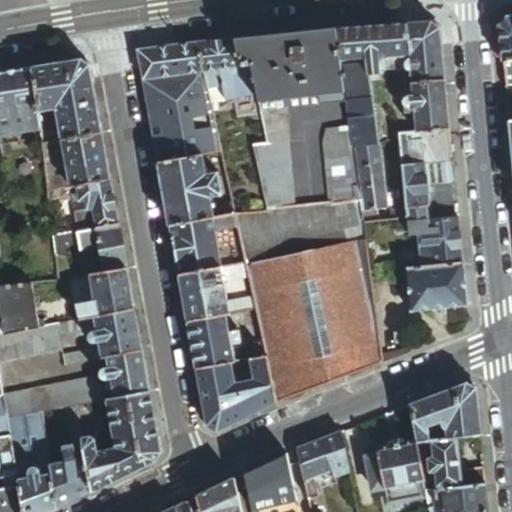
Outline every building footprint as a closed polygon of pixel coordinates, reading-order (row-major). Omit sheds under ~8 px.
[(511,18),(508,18),(500,26),(504,62),(511,61),(511,18)] [(433,22),(405,25),(408,56),(408,59),(406,60),(405,61),(404,64),(404,66),(404,67),(404,68),(406,70),(410,70),(411,84),(444,81),(440,30),(433,22)] [(408,56),(405,25),(385,26),(387,58),(388,58),(408,56)] [(387,58),(385,26),(336,30),(340,62),(368,59),(379,58),(387,58)] [(340,62),(336,30),(320,31),(235,41),(240,71),(252,69),(258,97),(259,104),(287,101),(345,95),(341,67),(340,62)] [(240,71),(235,41),(214,43),(219,72),(225,102),(258,97),(252,69),(240,71)] [(219,72),(214,43),(198,45),(204,74),(209,73),(219,72)] [(204,74),(198,45),(138,53),(140,69),(143,83),(204,74)] [(408,59),(408,56),(388,58),(390,71),(400,70),(404,66),(404,64),(405,61),(406,60),(408,59)] [(380,75),(379,58),(368,59),(368,65),(370,76),(380,75)] [(70,64),(32,71),(38,117),(58,114),(56,120),(59,137),(61,144),(102,136),(90,68),(79,63),(70,64)] [(373,99),(370,76),(368,65),(341,67),(345,95),(346,102),(373,99)] [(38,117),(32,71),(0,76),(0,137),(40,132),(38,117)] [(225,102),(219,72),(209,73),(216,104),(225,102)] [(204,74),(143,83),(159,167),(201,158),(222,154),(204,74)] [(445,91),(444,81),(411,84),(412,94),(445,91)] [(449,129),(445,91),(412,94),(412,96),(407,97),(403,99),(402,102),(402,104),(402,106),(404,108),(405,109),(406,110),(414,109),(416,133),(421,132),(449,129)] [(373,99),(346,102),(348,119),(352,149),(380,146),(373,99)] [(267,213),(293,210),(288,136),(291,134),(287,101),(259,104),(268,146),(254,149),(267,213)] [(352,149),(348,119),(326,122),(323,136),(332,205),(359,202),(360,202),(358,192),(355,169),(352,149)] [(449,129),(421,132),(422,145),(448,142),(450,142),(449,129)] [(421,132),(416,133),(400,134),(403,164),(424,162),(422,145),(421,132)] [(47,146),(61,144),(59,137),(55,135),(40,137),(41,147),(47,146)] [(110,183),(102,136),(61,144),(68,180),(70,190),(76,189),(110,183)] [(452,161),(450,142),(448,142),(422,145),(424,162),(424,163),(452,161)] [(50,166),(47,146),(41,147),(44,167),(50,166)] [(380,146),(352,149),(355,169),(382,166),(380,146)] [(205,178),(201,158),(159,167),(170,227),(213,220),(209,201),(223,198),(218,175),(205,178)] [(424,162),(403,164),(407,208),(407,210),(427,208),(428,207),(426,186),(424,163),(424,162)] [(53,183),(50,166),(44,167),(47,195),(69,191),(70,190),(68,180),(53,183)] [(382,166),(355,169),(358,192),(386,189),(382,166)] [(118,227),(110,183),(76,189),(79,205),(85,204),(86,214),(92,213),(96,231),(118,227)] [(457,205),(454,183),(426,186),(428,207),(454,205),(457,205)] [(70,190),(69,191),(71,203),(73,216),(86,214),(85,204),(79,205),(76,189),(70,190)] [(386,189),(358,192),(360,202),(361,210),(362,210),(366,210),(388,207),(386,189)] [(69,191),(47,195),(49,207),(71,203),(69,191)] [(359,202),(332,205),(293,210),(267,213),(266,213),(277,260),(364,242),(359,202)] [(226,218),(235,216),(232,203),(220,205),(223,218),(226,218)] [(458,218),(457,205),(454,205),(428,207),(427,208),(428,221),(456,218),(458,218)] [(408,219),(407,210),(407,208),(397,210),(397,212),(398,219),(408,219)] [(463,263),(458,218),(456,218),(428,221),(427,208),(407,210),(408,219),(408,223),(416,222),(418,234),(421,268),(463,263)] [(398,219),(397,212),(371,214),(371,222),(389,220),(398,219)] [(92,213),(86,214),(73,216),(77,234),(96,231),(92,213)] [(277,260),(266,213),(235,216),(238,229),(246,265),(246,266),(277,260)] [(238,229),(235,216),(226,218),(229,230),(238,229)] [(229,230),(226,218),(223,218),(213,220),(170,227),(179,277),(222,270),(215,233),(222,232),(227,230),(229,230)] [(416,222),(408,223),(410,235),(418,234),(416,222)] [(127,271),(118,227),(96,231),(99,247),(104,275),(127,271)] [(77,234),(75,235),(77,243),(78,250),(99,247),(96,231),(77,234)] [(75,235),(52,239),(54,247),(77,243),(75,235)] [(364,242),(277,260),(246,266),(249,279),(255,304),(256,311),(263,344),(266,357),(276,403),(277,403),(383,362),(370,274),(365,242),(364,242)] [(421,268),(406,270),(411,312),(467,307),(463,263),(421,268)] [(225,284),(249,279),(246,266),(246,265),(222,270),(225,284)] [(222,270),(179,277),(188,324),(226,317),(230,316),(225,284),(222,270)] [(134,312),(127,271),(104,275),(90,278),(92,290),(94,292),(96,303),(77,307),(80,323),(95,320),(134,312)] [(38,331),(31,287),(0,290),(0,322),(3,338),(38,331)] [(236,315),(256,311),(255,304),(235,309),(236,315)] [(142,353),(134,312),(95,320),(96,328),(98,336),(91,338),(89,340),(89,343),(91,346),(93,346),(99,345),(101,351),(102,361),(106,361),(142,353)] [(188,324),(197,371),(232,364),(235,363),(226,317),(188,324)] [(95,320),(80,323),(69,325),(71,337),(86,334),(96,328),(95,320)] [(71,337),(69,325),(59,327),(61,338),(71,337)] [(38,331),(3,338),(0,338),(0,365),(63,354),(60,338),(61,338),(59,327),(38,331)] [(256,359),(266,357),(263,344),(253,346),(255,352),(256,359)] [(73,355),(75,366),(102,361),(101,351),(89,353),(89,357),(82,359),(81,354),(73,355)] [(249,361),(256,359),(255,352),(246,354),(247,361),(249,361)] [(149,394),(142,353),(106,361),(108,371),(103,372),(102,373),(101,376),(101,378),(102,380),(104,383),(106,383),(110,382),(114,401),(149,394)] [(63,358),(65,368),(68,368),(75,366),(73,355),(63,358)] [(218,431),(276,403),(266,357),(256,359),(249,361),(250,367),(253,379),(235,383),(232,370),(232,364),(197,371),(207,427),(218,431)] [(247,361),(235,363),(232,364),(232,370),(250,367),(249,361),(247,361)] [(80,384),(3,398),(3,399),(7,421),(42,414),(52,412),(68,410),(77,408),(84,407),(89,406),(100,404),(96,385),(80,388),(80,384)] [(432,441),(457,438),(479,435),(475,389),(467,384),(411,405),(418,442),(432,441)] [(160,453),(149,394),(114,401),(107,402),(108,412),(115,451),(97,454),(95,441),(89,440),(83,441),(86,455),(87,461),(93,493),(93,492),(150,465),(160,453)] [(7,421),(3,399),(0,399),(0,439),(10,438),(7,421)] [(100,404),(89,406),(90,411),(90,414),(93,415),(108,412),(107,402),(100,404)] [(85,412),(84,407),(77,408),(82,431),(88,430),(85,412)] [(82,431),(77,408),(68,410),(73,437),(82,435),(82,431)] [(59,451),(52,412),(42,414),(49,454),(50,457),(58,456),(59,451)] [(49,454),(42,414),(7,421),(10,438),(10,440),(20,438),(18,426),(35,424),(41,455),(49,454)] [(88,430),(82,431),(82,435),(83,441),(89,440),(95,441),(93,432),(88,430)] [(350,474),(340,433),(321,440),(332,472),(334,479),(350,474)] [(82,435),(73,437),(76,454),(76,457),(86,455),(83,441),(82,435)] [(10,438),(0,439),(0,481),(17,479),(14,461),(10,440),(10,438)] [(20,438),(10,440),(14,461),(25,460),(20,438)] [(460,473),(457,438),(432,441),(433,452),(433,457),(430,458),(428,460),(429,470),(431,473),(435,473),(437,491),(440,490),(462,488),(460,473)] [(332,472),(321,440),(297,449),(309,501),(320,498),(315,479),(332,472)] [(432,441),(418,442),(418,443),(420,453),(433,452),(432,441)] [(420,453),(418,443),(379,450),(380,456),(386,488),(386,490),(419,483),(425,482),(420,453)] [(60,509),(93,493),(87,461),(77,463),(76,457),(76,454),(72,451),(66,452),(65,455),(67,465),(60,467),(52,468),(54,478),(60,509)] [(295,502),(284,454),(244,474),(252,511),(287,504),(295,502)] [(60,467),(58,456),(50,457),(52,468),(60,467)] [(386,488),(380,456),(369,458),(375,490),(386,488)] [(22,511),(52,511),(60,509),(54,478),(41,480),(40,474),(38,471),(35,470),(32,470),(30,472),(29,475),(30,482),(18,484),(19,489),(21,498),(22,511)] [(485,485),(483,470),(460,473),(462,488),(485,485)] [(241,511),(234,479),(198,497),(201,511),(241,511)] [(422,495),(419,483),(386,490),(388,501),(422,495)] [(440,490),(442,506),(442,511),(487,511),(485,485),(462,488),(440,490)] [(3,501),(21,498),(19,489),(2,492),(3,501)] [(437,491),(427,492),(430,508),(442,506),(440,490),(437,491)] [(201,511),(198,497),(177,507),(177,511),(201,511)] [(0,511),(22,511),(21,498),(3,501),(0,501),(0,511)] [(296,510),(295,502),(287,504),(288,511),(296,510)]
